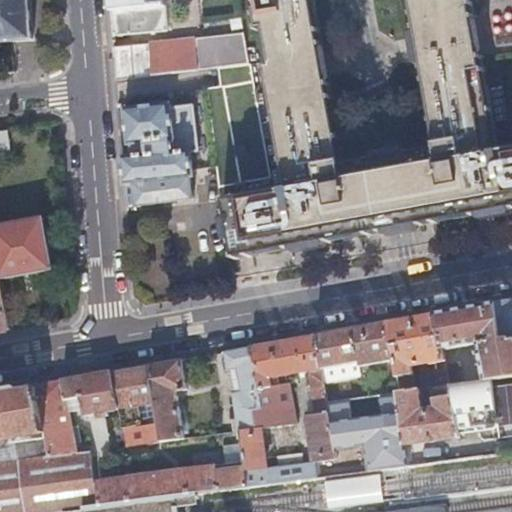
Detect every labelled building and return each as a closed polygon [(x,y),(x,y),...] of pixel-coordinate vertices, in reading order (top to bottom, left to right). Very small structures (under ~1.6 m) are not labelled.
[(0,0),(0,43),(13,42),(33,40),(29,0),(0,0)] [(162,0),(108,0),(112,37),(166,32),(162,0)] [(248,0),(255,34),(260,33),(267,68),(261,69),(284,190),(264,194),(223,201),(234,261),(274,253),(396,230),(511,208),(511,107),(509,108),(499,150),(495,151),(466,0),(248,0)] [(216,69),(247,65),(242,38),(113,47),(115,81),(216,69)] [(247,65),(216,69),(218,89),(205,91),(217,189),(261,181),(269,180),(247,65)] [(131,156),(121,157),(124,185),(125,208),(191,200),(189,180),(193,179),(190,154),(197,153),(191,107),(170,109),(169,105),(123,110),(126,146),(130,145),(131,156)] [(6,135),(0,135),(0,158),(11,157),(6,135)] [(0,225),(0,279),(54,270),(45,217),(0,225)] [(0,331),(8,330),(0,285),(0,331)] [(511,301),(495,305),(502,341),(511,339),(511,301)] [(488,306),(436,315),(442,352),(478,346),(485,381),(492,380),(501,379),(511,377),(511,339),(502,341),(495,305),(488,306)] [(449,385),(445,369),(442,352),(436,315),(412,320),(387,324),(393,361),(397,392),(396,392),(404,445),(406,445),(441,440),(458,438),(458,436),(457,431),(449,385)] [(351,330),(316,337),(321,370),(357,363),(358,367),(393,361),(387,324),(351,330)] [(306,416),(313,462),(336,459),(335,450),(327,402),(321,370),(316,337),(283,343),(251,349),(261,409),(254,411),(256,430),(262,429),(295,425),(287,384),(274,386),(273,378),(309,372),(316,414),(306,416)] [(226,372),(230,371),(234,394),(232,394),(235,410),(230,411),(231,419),(229,419),(231,434),(239,433),(240,432),(256,430),(254,411),(261,409),(251,349),(223,354),(226,372)] [(181,361),(148,367),(163,443),(185,440),(176,393),(187,391),(181,361)] [(163,443),(148,367),(129,371),(110,374),(118,411),(122,430),(123,430),(127,448),(163,443)] [(457,368),(445,369),(449,385),(460,384),(457,368)] [(69,416),(82,413),(83,417),(118,411),(110,374),(99,376),(35,388),(48,459),(83,455),(83,454),(78,425),(71,426),(69,416)] [(511,377),(501,379),(501,384),(495,385),(501,425),(498,426),(498,430),(499,438),(511,436),(511,377)] [(364,446),(365,449),(367,472),(372,471),(408,466),(407,458),(406,445),(404,445),(396,392),(380,394),(378,380),(366,382),(367,397),(327,402),(335,450),(364,446)] [(460,384),(449,385),(457,431),(458,436),(476,433),(498,430),(498,426),(492,380),(485,381),(460,384)] [(0,511),(57,511),(63,511),(98,507),(94,482),(90,453),(83,454),(83,455),(48,459),(35,388),(0,393),(0,511)] [(244,467),(245,471),(267,468),(262,429),(256,430),(240,432),(244,467)] [(277,457),(279,467),(303,463),(301,454),(277,457)] [(245,471),(247,487),(315,478),(313,462),(303,463),(279,467),(267,468),(245,471)] [(94,482),(98,507),(201,493),(247,487),(245,471),(244,467),(216,471),(216,466),(208,467),(208,472),(102,486),(101,481),(94,482)] [(328,493),(330,507),(382,500),(380,487),(379,475),(327,482),(328,493)] [(180,511),(180,508),(202,505),(201,493),(98,507),(63,511),(180,511)]
